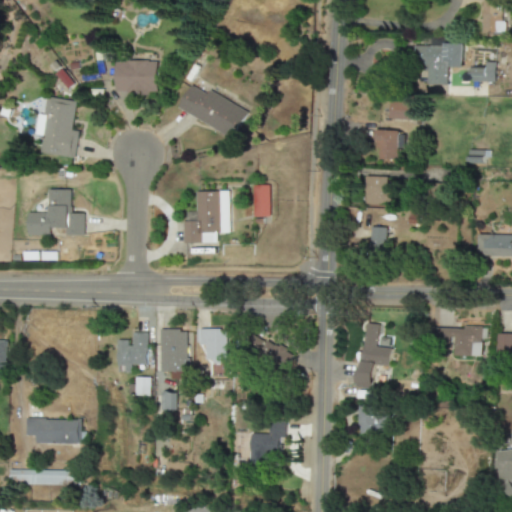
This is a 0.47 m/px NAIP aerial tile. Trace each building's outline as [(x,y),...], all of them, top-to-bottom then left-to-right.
[(502,0),(481,1),(482,33),(504,32),(502,0)] [(448,86),(448,47),(415,46),(414,60),(423,60),(423,85),(448,86)] [(157,93),(156,61),(114,61),(115,93),(157,93)] [(495,83),(496,63),(485,62),(485,68),(472,67),(472,82),(495,83)] [(209,91),(207,95),(192,86),(178,109),(232,139),(247,112),(209,91)] [(75,158),(78,131),(72,131),(75,101),(47,98),(41,154),(75,158)] [(389,120),(411,120),(412,102),(389,101),(389,120)] [(404,132),(376,131),(375,160),(397,161),(397,149),(404,149),(404,132)] [(469,164),(487,164),(487,151),(469,150),(469,164)] [(387,177),(366,177),(365,205),(395,206),(395,189),(387,189),(387,177)] [(270,217),(269,186),(252,186),(253,218),(270,217)] [(70,190),(48,190),(48,213),(28,213),(28,236),(50,236),(50,229),(66,229),(66,236),(84,236),(84,213),(70,213),(70,190)] [(197,192),(197,222),(183,222),(183,244),(216,243),(216,233),(228,233),(228,192),(197,192)] [(387,228),(371,227),(370,250),(386,250),(387,228)] [(511,235),(478,235),(477,257),(511,257),(511,235)] [(372,390),(375,364),(389,365),(391,348),(376,347),(378,325),(363,323),(358,388),(372,390)] [(454,357),(481,357),(482,339),(486,339),(487,328),(437,327),(437,337),(454,338),(454,357)] [(199,330),(199,346),(205,346),(206,361),(226,361),(226,329),(199,330)] [(187,330),(160,330),(160,372),(188,372),(187,330)] [(147,334),(131,333),(131,341),(117,340),(116,373),(131,373),(132,365),(146,365),(147,334)] [(511,354),(511,334),(497,334),(497,354),(511,354)] [(262,359),(289,364),(292,350),(265,345),(262,359)] [(150,378),(135,378),(134,394),(149,395),(150,378)] [(173,410),(172,392),(160,393),(161,411),(173,410)] [(373,416),(373,407),(357,407),(358,435),(389,434),(388,416),(373,416)] [(26,436),(36,436),(36,444),(79,444),(79,420),(27,419),(26,436)] [(285,422),(270,422),(270,434),(250,434),(250,462),(279,462),(279,438),(285,438),(285,422)] [(511,450),(499,451),(501,494),(511,497),(511,450)] [(80,486),(81,471),(9,470),(9,484),(80,486)]
